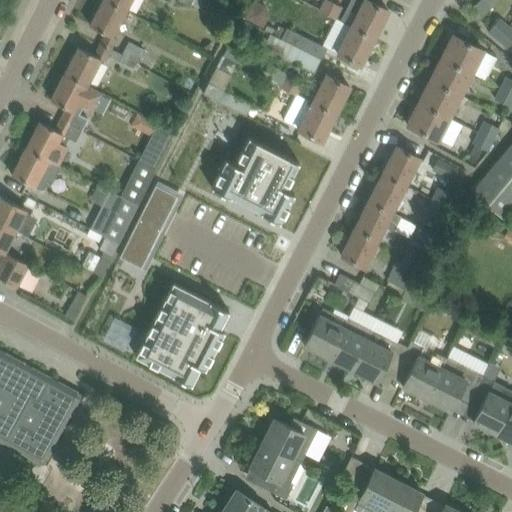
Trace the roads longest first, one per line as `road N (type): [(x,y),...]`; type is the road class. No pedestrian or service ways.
road 1 (residential): [(252,359),(435,0)]
road 2 (unclassified): [(511,487),(252,359)]
road 3 (residential): [(212,423),(0,309)]
